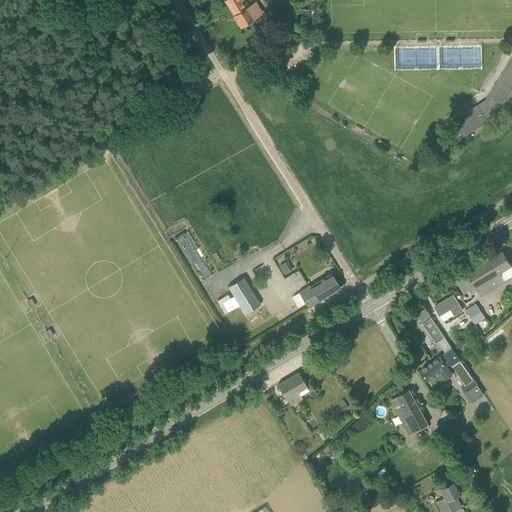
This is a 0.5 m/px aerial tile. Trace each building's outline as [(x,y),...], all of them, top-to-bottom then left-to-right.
[(255,2),(249,6),(245,0),(226,0),(225,1),(235,15),(234,16),(241,27),(262,13),(255,2)] [(511,87),(511,86),(497,62),(496,60),(496,59),(496,58),(496,56),(496,55),(496,53),(496,52),(497,50),(497,49),(511,25),(511,0),(477,0),(468,16),(467,17),(466,17),(465,18),(464,18),(463,19),(462,19),(461,19),(460,19),(459,19),(458,18),(457,18),(456,17),(455,16),(445,0),(424,0),(413,7),(447,63),(444,64),(463,96),(466,95),(475,109),(511,87)] [(311,18),(312,10),(302,9),(302,18),(311,18)] [(456,280),(464,293),(476,287),(481,296),(506,281),(504,279),(511,275),(511,273),(511,266),(511,265),(503,251),(467,273),(456,280)] [(305,303),(307,307),(339,287),(330,272),(292,296),(298,306),(305,303)] [(244,276),(226,286),(230,293),(218,299),(225,313),(239,305),(243,313),(259,305),(244,276)] [(444,321),(454,315),(455,316),(464,310),(460,304),(454,294),(434,306),(440,316),(441,315),(444,321)] [(475,324),(485,318),(476,304),(466,310),(475,324)] [(420,320),(423,323),(431,317),(429,314),(420,320)] [(465,384),(461,386),(467,395),(479,387),(473,378),(472,379),(460,360),(453,349),(440,357),(421,370),(432,386),(444,378),(445,379),(452,374),(451,373),(455,370),(465,384)] [(307,386),(298,372),(278,385),(290,405),(301,398),(297,392),(307,386)] [(429,424),(410,389),(397,396),(402,406),(396,409),(409,434),(429,424)] [(322,439),(327,437),(323,430),(319,433),(322,439)] [(341,446),(332,451),(335,458),(345,453),(341,446)] [(393,489),(400,486),(395,477),(389,481),(393,489)] [(461,493),(454,481),(439,489),(444,497),(437,501),(442,511),(452,511),(462,507),(455,496),(461,493)]
